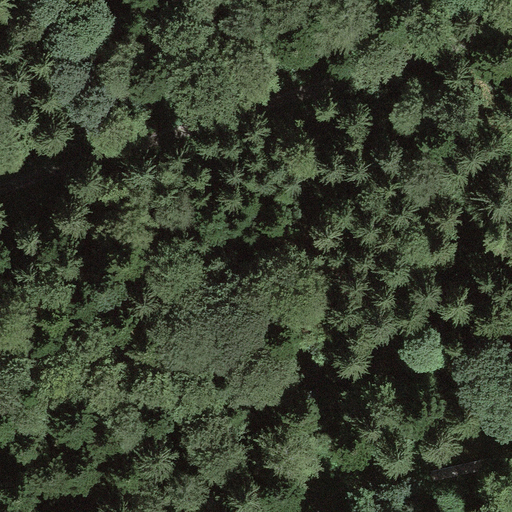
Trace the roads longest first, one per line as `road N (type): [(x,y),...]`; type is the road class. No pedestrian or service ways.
road 1 (track): [(511,31),(445,62),(0,209)]
road 2 (track): [(511,432),(402,477),(352,511)]
